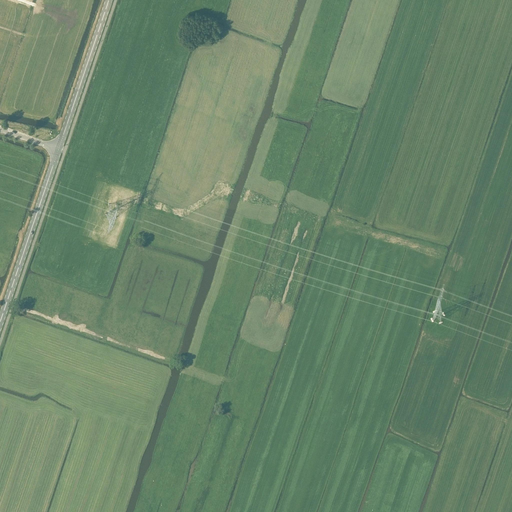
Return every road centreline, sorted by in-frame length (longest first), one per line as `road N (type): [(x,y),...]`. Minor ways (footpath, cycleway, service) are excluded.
road 1 (secondary): [(0,322),(59,149)]
road 2 (secondary): [(59,149),(109,0)]
